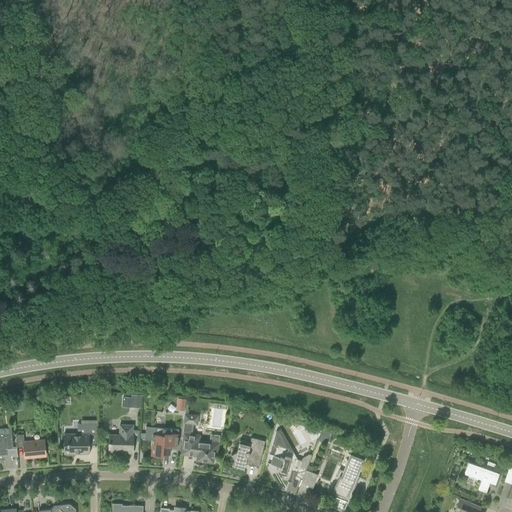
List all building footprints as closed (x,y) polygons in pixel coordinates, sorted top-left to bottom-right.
[(131,395),(130,407),(139,408),(139,396),(131,395)] [(185,399),(176,398),(175,410),(183,411),(185,399)] [(183,434),(183,439),(181,455),(196,457),(196,461),(213,463),(214,452),(217,452),(218,443),(199,441),(200,435),(192,434),(193,424),(196,425),(198,416),(185,414),(182,434),(183,434)] [(97,444),(97,434),(97,424),(77,424),(77,434),(63,434),(63,454),(74,454),(74,452),(81,452),(81,454),(89,454),(89,438),(97,438),(97,444)] [(119,425),(119,435),(109,435),(108,453),(119,454),(119,451),(132,451),(133,435),(132,435),(132,425),(119,425)] [(147,427),(146,440),(152,440),(151,446),(151,456),(162,457),(162,454),(169,455),(170,449),(170,446),(177,446),(177,436),(178,430),(164,428),(147,427)] [(0,453),(1,455),(7,455),(7,449),(5,449),(4,448),(13,448),(12,438),(11,428),(0,429),(0,453)] [(298,487),(300,483),(305,470),(311,456),(308,455),(302,458),(301,460),(295,458),(292,453),(291,453),(291,454),(285,452),(286,448),(275,431),(270,452),(274,453),(273,456),(269,455),(273,456),(271,464),(267,463),(267,464),(279,467),(277,473),(282,474),(280,479),(290,482),(291,477),(301,480),(298,487)] [(45,456),(44,446),(43,441),(24,442),(23,435),(15,435),(16,437),(16,447),(24,447),(25,458),(45,456)] [(245,464),(258,467),(264,441),(251,438),(250,443),(239,440),(236,451),(230,455),(234,461),(232,467),(244,470),(245,464)] [(364,460),(362,459),(350,454),(343,471),(339,469),(335,477),(340,479),(332,496),(346,502),(364,460)] [(474,478),(478,479),(481,480),(478,489),(485,492),(489,482),(494,484),(498,473),(492,471),(495,464),(487,462),(485,468),(468,462),(464,473),(467,475),(470,477),(474,478)] [(317,475),(305,470),(300,483),(312,488),(317,475)] [(459,498),(454,511),(455,511),(479,511),(481,507),(459,498)]
